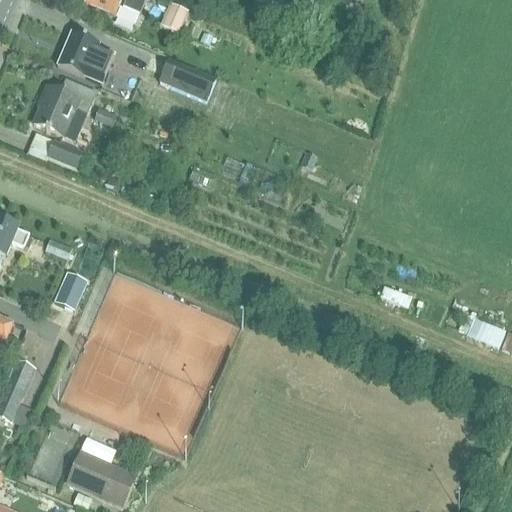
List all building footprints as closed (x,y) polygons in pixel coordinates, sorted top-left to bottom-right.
[(146,3),(146,0),(89,0),(87,7),(116,20),(119,12),(121,13),(122,11),(139,18),(146,3)] [(170,7),(160,29),(178,37),(188,15),(170,7)] [(73,39),(60,70),(105,89),(117,60),(99,52),(100,50),(73,39)] [(169,63),(159,87),(205,106),(215,82),(169,63)] [(65,86),(60,98),(50,93),(35,129),(64,141),(76,113),(88,118),(96,98),(65,86)] [(94,124),(112,132),(117,120),(99,112),(94,124)] [(29,133),(23,150),(39,157),(46,139),(29,133)] [(46,161),(76,174),(83,157),(54,144),(46,161)] [(223,155),(218,164),(233,171),(237,162),(223,155)] [(316,161),(305,157),(300,169),(310,174),(316,161)] [(120,197),(124,188),(111,182),(107,192),(120,197)] [(152,200),(149,209),(159,212),(162,204),(152,200)] [(333,217),(338,206),(325,201),(320,211),(333,217)] [(0,268),(1,268),(4,261),(6,262),(12,248),(24,253),(29,241),(17,236),(18,233),(0,225),(0,268)] [(41,244),(36,257),(58,266),(63,254),(41,244)] [(69,278),(56,307),(74,315),(87,286),(69,278)] [(404,307),(408,296),(380,286),(375,297),(404,307)] [(464,319),(457,335),(463,338),(498,351),(505,334),(470,321),(464,319)] [(0,343),(6,346),(14,328),(0,321),(0,343)] [(511,337),(507,336),(501,353),(511,356),(511,353),(511,337)] [(0,422),(12,427),(34,375),(18,368),(0,409),(0,422)] [(70,489),(113,508),(122,511),(123,511),(137,482),(118,473),(115,479),(81,464),(70,489)] [(33,495),(29,506),(46,511),(65,511),(67,507),(33,495)] [(79,497),(73,509),(81,511),(88,511),(93,503),(79,497)]
